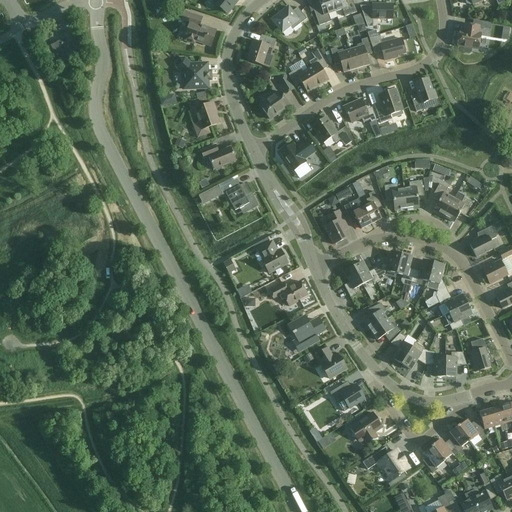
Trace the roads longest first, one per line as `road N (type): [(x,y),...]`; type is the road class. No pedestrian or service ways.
road 1 (tertiary): [(297,511),(99,133),(96,3)]
road 2 (residential): [(254,151),(324,102),(433,60),(442,42),(439,0)]
road 3 (residential): [(254,151),(227,76),(236,28),(261,0)]
road 4 (residential): [(384,381),(383,399),(417,443),(465,398)]
road 5 (residential): [(384,381),(354,345),(314,268)]
road 6 (residential): [(314,268),(254,151)]
